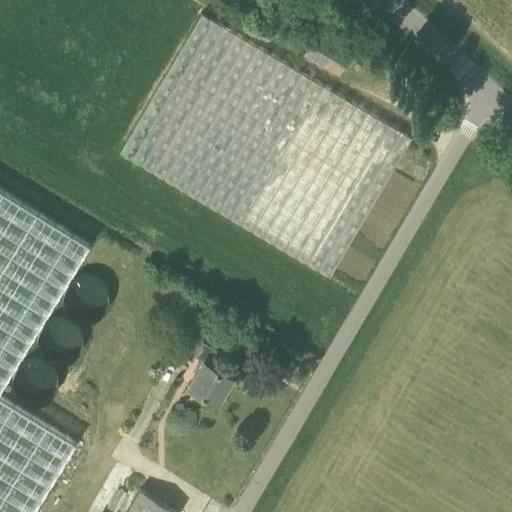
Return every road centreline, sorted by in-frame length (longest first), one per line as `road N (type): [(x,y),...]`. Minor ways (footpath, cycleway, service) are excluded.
road 1 (unclassified): [(248,511),(473,118),(493,97)]
road 2 (unclassified): [(493,97),(387,0)]
